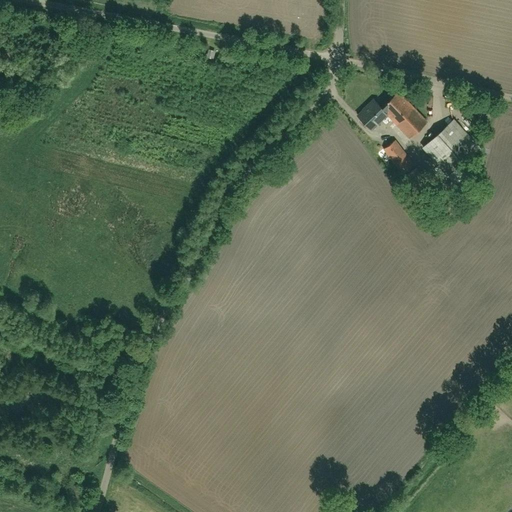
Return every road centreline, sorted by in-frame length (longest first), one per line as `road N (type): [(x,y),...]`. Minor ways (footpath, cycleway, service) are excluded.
road 1 (residential): [(339,60),(306,114),(241,175),(151,337),(97,511)]
road 2 (residential): [(339,60),(17,0)]
road 3 (residential): [(339,60),(511,98)]
